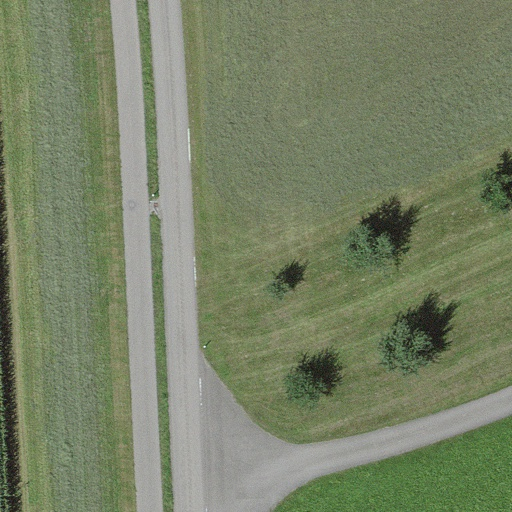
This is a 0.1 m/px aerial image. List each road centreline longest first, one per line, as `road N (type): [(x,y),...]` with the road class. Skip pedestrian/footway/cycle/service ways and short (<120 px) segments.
road 1 (unclassified): [(164,0),(196,511)]
road 2 (track): [(511,398),(377,447),(194,476)]
